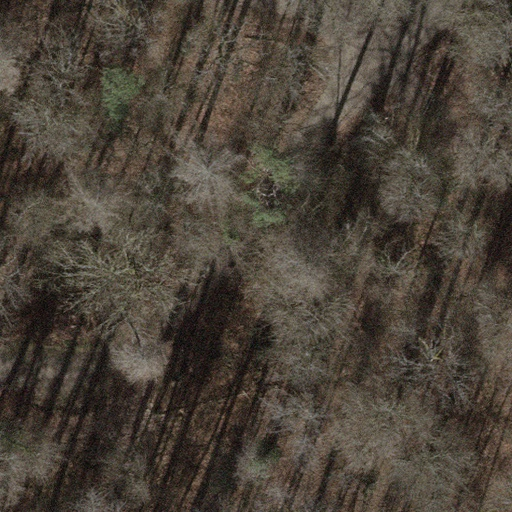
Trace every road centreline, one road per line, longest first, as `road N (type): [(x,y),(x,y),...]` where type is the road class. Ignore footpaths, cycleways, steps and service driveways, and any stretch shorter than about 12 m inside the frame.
road 1 (track): [(0,362),(103,375),(188,314),(340,108)]
road 2 (track): [(0,51),(340,108)]
road 3 (track): [(340,108),(428,70),(511,17)]
